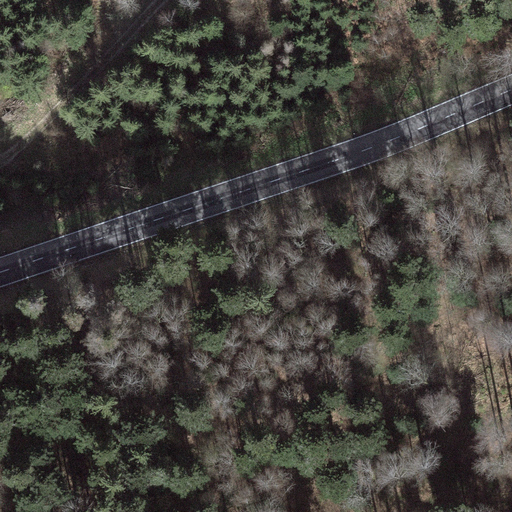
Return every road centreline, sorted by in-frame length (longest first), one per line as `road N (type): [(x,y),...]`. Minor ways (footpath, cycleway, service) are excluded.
road 1 (secondary): [(511,88),(336,159),(0,271)]
road 2 (track): [(159,0),(0,163)]
